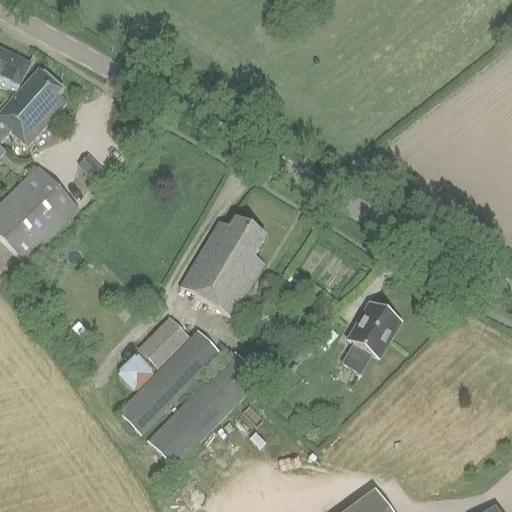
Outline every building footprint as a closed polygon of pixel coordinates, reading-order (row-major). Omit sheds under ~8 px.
[(0,89),(17,98),(31,68),(0,52),(0,89)] [(38,73),(17,98),(0,117),(0,162),(5,157),(0,151),(0,148),(10,137),(29,152),(68,107),(59,99),(63,94),(38,73)] [(106,177),(90,159),(78,170),(95,188),(106,177)] [(38,173),(0,209),(0,244),(21,265),(76,210),(38,173)] [(218,226),(180,291),(233,322),(264,268),(254,262),(266,243),(233,223),(227,232),(218,226)] [(378,365),(400,328),(402,324),(368,303),(343,344),(347,346),(353,349),(342,367),(360,378),(370,361),(378,365)] [(159,375),(117,417),(142,441),(222,359),(198,336),(191,344),(168,322),(137,353),(159,375)] [(235,357),(147,446),(174,473),(262,384),(235,357)] [(350,511),(386,511),(374,495),(350,511)]
